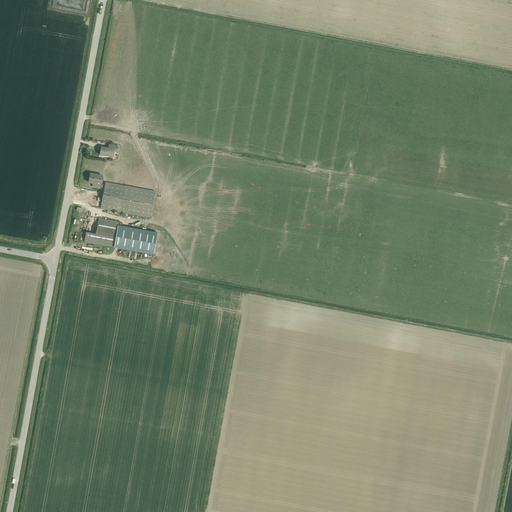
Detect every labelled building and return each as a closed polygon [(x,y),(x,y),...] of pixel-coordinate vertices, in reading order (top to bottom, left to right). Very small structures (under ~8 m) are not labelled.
[(102,147),(100,155),(113,158),(114,152),(117,152),(118,147),(109,145),(108,148),(102,147)] [(100,188),(103,176),(91,174),(89,183),(94,183),(93,187),(100,188)] [(101,208),(151,217),(155,192),(106,183),(101,208)] [(86,232),(84,242),(115,247),(119,226),(119,222),(111,220),(105,219),(99,218),(96,234),(86,232)] [(119,226),(115,247),(144,253),(154,254),(158,233),(148,231),(119,226)]
